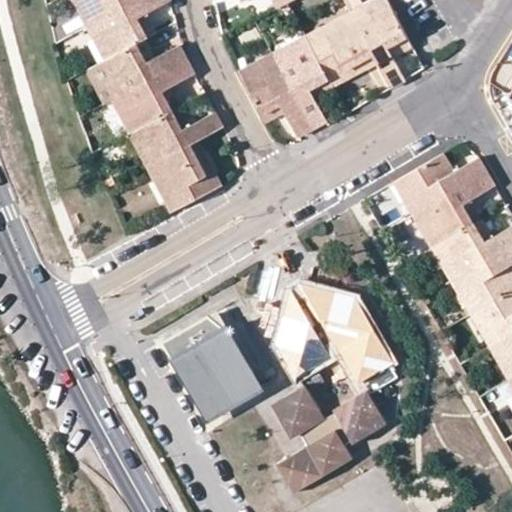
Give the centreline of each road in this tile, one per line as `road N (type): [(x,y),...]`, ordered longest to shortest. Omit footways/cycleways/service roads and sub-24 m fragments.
road 1 (residential): [(194,0),(203,40),(280,193)]
road 2 (residential): [(280,193),(464,88)]
road 3 (secondary): [(150,511),(52,330)]
road 4 (residential): [(251,210),(232,210),(99,291),(93,306)]
road 5 (residential): [(93,306),(246,223),(251,210)]
road 6 (secondary): [(52,330),(0,210)]
